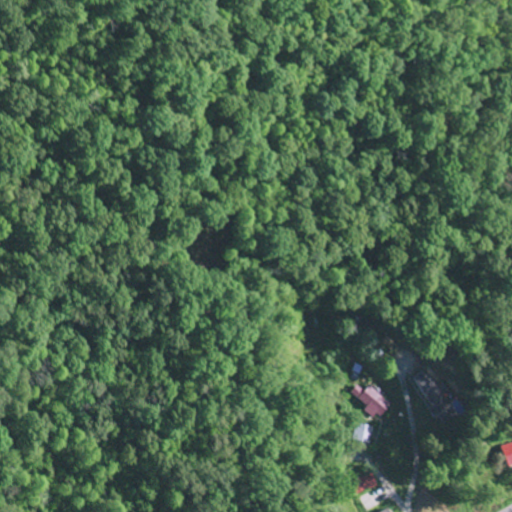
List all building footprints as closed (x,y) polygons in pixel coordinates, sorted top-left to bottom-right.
[(407,381),(436,419),(449,409),(419,372),(407,381)] [(362,392),(356,386),(348,395),(376,420),(389,404),(367,386),(362,392)] [(373,429),(356,424),(351,440),(368,445),(373,429)] [(511,443),(497,448),(503,469),(511,465),(511,443)] [(349,483),(353,495),(374,489),(371,476),(349,483)]
